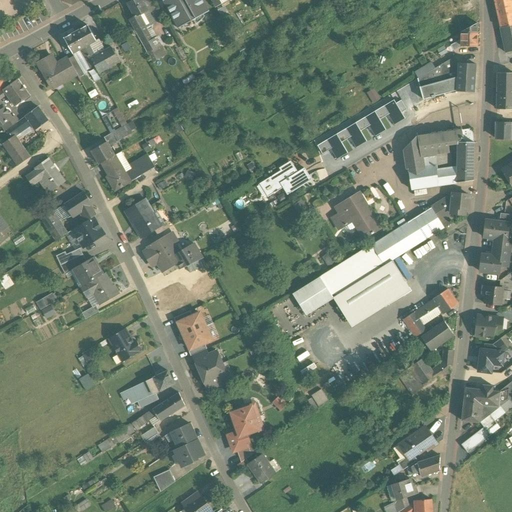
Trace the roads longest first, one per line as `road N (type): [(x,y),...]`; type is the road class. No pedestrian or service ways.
road 1 (residential): [(10,53),(66,137),(246,511)]
road 2 (residential): [(487,0),(444,511)]
